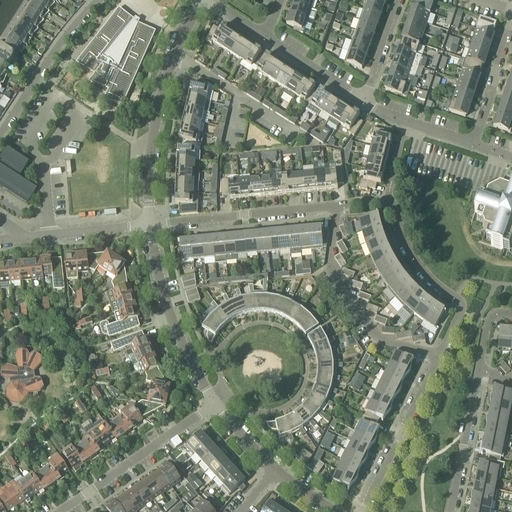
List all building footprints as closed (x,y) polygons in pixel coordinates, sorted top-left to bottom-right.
[(46,0),(29,0),(29,1),(47,12),(49,8),(47,7),(50,3),(52,4),(46,0)] [(294,0),(293,4),(311,10),(313,0),(294,0)] [(420,0),(416,0),(413,9),(430,15),(433,4),(420,0)] [(29,1),(23,10),(41,21),(43,16),(42,15),(44,11),(47,13),(47,12),(29,1)] [(367,1),(363,11),(380,17),(384,7),(367,1)] [(338,12),(346,14),(348,6),(341,3),(338,12)] [(290,15),(307,21),(313,22),(316,12),(311,10),(293,4),(290,15)] [(333,14),(335,7),(329,5),(327,12),(333,14)] [(123,106),(155,33),(138,25),(139,22),(135,19),(134,21),(119,9),(76,64),(95,76),(89,83),(104,89),(102,93),(106,95),(103,101),(123,106)] [(413,9),(409,19),(426,25),(430,15),(413,9)] [(23,10),(18,18),(36,29),(38,25),(37,24),(39,20),(41,21),(23,10)] [(363,11),(359,22),(377,28),(380,17),(363,11)] [(334,21),(339,23),(341,24),(343,16),(336,14),(334,21)] [(307,21),(290,15),(286,26),(294,28),(293,31),(303,35),(307,21)] [(329,25),(332,17),(326,15),(324,23),(329,25)] [(18,18),(12,27),(30,38),(32,33),(31,32),(33,28),(36,30),(36,29),(18,18)] [(409,19),(406,30),(423,35),(426,25),(409,19)] [(479,20),(476,30),(493,36),(496,25),(479,20)] [(359,22),(355,32),(373,38),(377,28),(359,22)] [(12,27),(7,35),(25,47),(27,42),(25,41),(28,37),(30,39),(30,38),(12,27)] [(211,45),(212,43),(222,49),(232,34),(222,28),(220,31),(213,27),(205,41),(211,45)] [(406,30),(403,40),(419,45),(423,35),(406,30)] [(476,30),(472,41),(489,46),(493,36),(476,30)] [(355,32),(352,43),(369,49),(373,38),(355,32)] [(232,34),(222,49),(232,56),(242,40),(232,34)] [(7,35),(1,44),(19,55),(21,50),(20,49),(22,46),(24,47),(25,47),(7,35)] [(83,35),(78,41),(83,45),(88,39),(83,35)] [(327,43),(335,45),(338,37),(330,35),(327,43)] [(242,40),(232,56),(241,62),(251,47),(242,40)] [(403,40),(399,50),(416,56),(419,45),(403,40)] [(472,41),(469,51),(486,56),(489,46),(472,41)] [(352,43),(348,53),(365,59),(369,49),(352,43)] [(0,57),(12,65),(12,64),(14,60),(14,57),(16,54),(19,56),(19,55),(1,44),(3,45),(1,49),(0,49),(0,57)] [(251,47),(241,62),(251,68),(250,70),(255,74),(257,72),(265,60),(264,60),(259,56),(261,53),(251,47)] [(399,50),(396,60),(418,68),(421,58),(416,56),(399,50)] [(469,51),(466,61),(482,67),(486,56),(469,51)] [(365,59),(348,53),(344,64),(362,70),(365,59)] [(265,60),(257,72),(267,78),(276,63),(266,56),(264,60),(265,60)] [(0,71),(6,75),(7,75),(4,73),(6,70),(8,69),(11,65),(12,65),(0,57),(0,71)] [(396,60),(392,71),(414,78),(415,78),(418,68),(396,60)] [(466,61),(462,71),(479,77),(482,67),(466,61)] [(276,63),(267,78),(276,84),(286,69),(276,63)] [(211,73),(218,77),(220,73),(214,69),(211,73)] [(286,69),(276,84),(286,90),(295,75),(286,69)] [(392,71),(389,81),(410,88),(414,78),(392,71)] [(462,71),(459,82),(475,88),(479,77),(462,71)] [(220,73),(218,77),(224,81),(227,77),(220,73)] [(27,78),(21,74),(16,82),(22,86),(27,78)] [(295,75),(286,90),(295,96),(305,81),(295,75)] [(191,87),(188,98),(206,102),(211,103),(214,89),(198,78),(195,88),(191,87)] [(305,81),(295,96),(305,103),(312,91),(313,91),(315,88),(305,81)] [(410,88),(389,81),(385,91),(407,99),(410,88)] [(459,82),(455,92),(472,97),(475,88),(459,82)] [(249,91),(246,95),(253,99),(255,95),(249,91)] [(255,95),(253,99),(259,104),(265,94),(260,91),(257,97),(255,95)] [(312,91),(305,103),(304,105),(307,107),(305,109),(318,117),(320,113),(330,97),(320,91),(318,94),(313,91),(312,91)] [(422,92),(420,98),(419,101),(416,100),(415,104),(423,107),(427,94),(422,92)] [(455,92),(452,102),(468,108),(472,97),(455,92)] [(330,97),(320,113),(330,119),(340,104),(330,97)] [(511,99),(504,97),(500,107),(511,111),(511,99)] [(188,98),(186,109),(203,113),(206,102),(188,98)] [(263,106),(272,112),(275,108),(265,102),(263,106)] [(468,108),(452,102),(448,112),(465,118),(468,108)] [(340,104),(330,119),(340,125),(349,110),(340,104)] [(511,111),(500,107),(497,117),(511,122),(511,111)] [(186,109),(183,119),(201,123),(203,113),(186,109)] [(349,110),(340,125),(349,131),(348,133),(354,137),(363,123),(357,120),(359,116),(349,110)] [(284,114),(282,118),(288,122),(291,118),(284,114)] [(370,125),(373,120),(368,117),(365,121),(370,125)] [(511,127),(511,122),(497,117),(493,128),(510,133),(511,127)] [(183,119),(181,130),(198,134),(201,123),(183,119)] [(299,129),(306,134),(310,129),(302,124),(299,129)] [(374,136),(371,147),(389,152),(391,140),(387,140),(389,133),(373,129),(371,136),(374,136)] [(181,130),(178,141),(182,142),(182,141),(196,144),(198,134),(181,130)] [(310,136),(316,140),(320,134),(319,136),(312,132),(310,136)] [(320,134),(316,140),(323,144),(327,138),(320,134)] [(177,150),(176,161),(195,162),(195,151),(198,151),(198,145),(196,145),(196,144),(182,141),(182,142),(181,150),(177,150)] [(371,147),(368,159),(386,163),(389,152),(371,147)] [(319,149),(311,150),(312,158),(312,154),(319,153),(319,149)] [(0,159),(0,186),(1,187),(2,185),(7,189),(6,190),(26,204),(35,190),(21,181),(20,182),(14,179),(16,176),(18,177),(27,163),(6,150),(0,159)] [(312,158),(311,150),(304,151),(305,159),(312,158)] [(276,153),(268,154),(269,158),(270,163),(276,162),(275,158),(277,158),(276,153)] [(368,159),(366,170),(383,174),(386,163),(368,159)] [(176,161),(176,172),(194,173),(194,172),(195,162),(176,161)] [(335,172),(325,173),(326,191),(337,190),(337,186),(344,185),(342,169),(335,170),(335,172)] [(361,180),(359,187),(359,189),(367,191),(367,189),(375,191),(377,184),(380,185),(383,174),(366,170),(363,181),(361,180)] [(176,172),(175,183),(194,184),(199,184),(199,172),(194,172),(194,173),(176,172)] [(325,173),(314,174),(316,192),(326,191),(325,173)] [(314,174),(303,175),(305,193),(316,192),(314,174)] [(303,175),(292,177),(294,195),(305,193),(303,175)] [(227,179),(227,181),(221,181),(221,198),(229,197),(229,201),(240,200),(238,178),(236,177),(230,178),(227,179)] [(239,178),(238,178),(240,200),(251,199),(249,181),(250,181),(249,177),(239,178)] [(292,177),(282,178),(283,196),(294,195),(292,177)] [(282,178),(271,179),(273,197),(283,196),(282,178)] [(271,179),(260,180),(262,198),(273,197),(271,179)] [(260,180),(250,181),(249,181),(251,199),(262,198),(260,180)] [(194,184),(175,183),(175,194),(193,194),(194,184)] [(511,185),(509,191),(500,188),(488,195),(485,204),(479,202),(474,214),(485,217),(482,227),(485,233),(494,236),(491,247),(503,251),(505,245),(511,246),(511,185)] [(193,194),(175,194),(174,205),(178,205),(179,216),(197,215),(198,195),(193,194)] [(220,200),(212,201),(213,210),(221,209),(220,200)] [(359,221),(362,234),(380,229),(378,218),(359,221)] [(344,240),(349,237),(344,226),(339,229),(344,240)] [(320,229),(309,230),(311,251),(323,250),(323,248),(326,247),(329,233),(321,232),(320,229)] [(380,229),(362,234),(365,245),(383,239),(380,229)] [(309,230),(299,231),(301,253),(311,251),(309,230)] [(299,231),(288,232),(290,251),(299,250),(299,253),(301,253),(299,231)] [(288,232),(277,233),(279,252),(290,251),(288,232)] [(277,233),(266,235),(268,253),(279,252),(277,233)] [(266,235),(256,236),(258,254),(268,253),(266,235)] [(256,236),(245,237),(247,256),(258,254),(256,236)] [(245,237),(234,238),(236,261),(237,261),(236,257),(247,256),(245,237)] [(234,238),(223,239),(226,263),(226,262),(236,261),(234,238)] [(223,239),(213,240),(215,264),(226,263),(223,239)] [(383,239),(365,245),(370,257),(387,249),(383,239)] [(213,240),(202,241),(204,260),(214,259),(215,265),(215,264),(213,240)] [(202,241),(191,242),(193,261),(194,261),(204,260),(202,241)] [(177,265),(181,265),(194,263),(194,261),(193,261),(191,242),(180,243),(182,260),(176,260),(177,265)] [(336,246),(342,256),(347,253),(341,243),(336,246)] [(387,249),(370,257),(375,268),(392,259),(387,249)] [(99,255),(95,256),(92,272),(95,273),(98,268),(106,274),(116,259),(107,253),(106,255),(99,255)] [(88,271),(92,272),(95,256),(87,257),(87,255),(75,256),(77,274),(88,273),(88,271)] [(66,275),(67,281),(78,280),(77,274),(75,256),(64,257),(66,275)] [(334,260),(337,264),(341,270),(346,266),(339,256),(334,260)] [(42,277),(52,276),(53,291),(64,290),(61,260),(51,261),(51,259),(40,260),(40,262),(42,277)] [(112,284),(113,288),(126,279),(124,267),(125,265),(116,259),(106,274),(115,279),(112,284)] [(392,259),(375,268),(381,278),(397,268),(392,259)] [(42,277),(40,262),(30,263),(31,281),(43,280),(42,277)] [(30,263),(19,264),(21,282),(31,281),(30,263)] [(19,264),(8,265),(10,283),(21,282),(19,264)] [(8,265),(0,266),(0,290),(1,291),(0,290),(11,289),(10,283),(8,265)] [(303,271),(303,276),(311,276),(310,271),(309,271),(309,268),(303,269),(303,271)] [(381,278),(388,288),(404,277),(398,269),(397,268),(381,278)] [(352,280),(354,275),(343,270),(341,276),(352,280)] [(181,279),(182,285),(195,281),(194,275),(181,279)] [(410,285),(404,277),(388,288),(386,289),(394,299),(410,285)] [(132,298),(129,287),(127,288),(126,279),(113,288),(114,292),(106,294),(109,305),(132,298)] [(195,281),(182,285),(184,290),(196,287),(195,281)] [(361,291),(362,286),(351,282),(349,288),(361,291)] [(418,293),(410,285),(394,299),(403,309),(405,307),(418,293)] [(185,294),(186,299),(198,296),(196,290),(185,294)] [(242,299),(241,297),(246,315),(255,313),(254,297),(253,290),(249,291),(250,298),(242,299)] [(263,297),(254,297),(255,313),(265,313),(266,297),(267,297),(267,290),(263,290),(263,297)] [(238,298),(229,302),(237,318),(246,315),(241,297),(239,291),(235,292),(238,298)] [(266,297),(265,313),(274,315),(279,299),(280,293),(276,292),(275,298),(267,297),(266,297)] [(405,307),(403,309),(402,310),(411,318),(414,315),(426,300),(418,293),(405,307)] [(368,304),(371,298),(359,294),(357,299),(368,304)] [(327,301),(323,295),(317,299),(321,305),(327,301)] [(198,296),(186,299),(188,305),(200,302),(198,296)] [(226,303),(218,308),(229,323),(237,318),(229,302),(226,296),(222,298),(226,303)] [(279,299),(274,315),(283,318),(290,303),(291,304),(293,297),(289,296),(287,302),(279,299)] [(82,297),(77,298),(77,304),(74,304),(75,309),(81,308),(81,304),(83,304),(82,297)] [(132,298),(109,305),(112,315),(114,314),(135,308),(132,298)] [(426,300),(414,315),(423,322),(434,307),(426,300)] [(290,303),(283,318),(292,323),(301,310),(305,304),(301,302),(298,308),(291,304),(290,303)] [(215,310),(208,317),(210,318),(221,330),(229,323),(218,308),(214,303),(211,306),(215,310)] [(377,315),(379,310),(367,306),(365,311),(377,315)] [(434,307),(423,322),(434,329),(444,313),(434,307)] [(117,325),(137,319),(139,319),(135,308),(114,314),(117,325)] [(301,310),(292,323),(299,329),(311,318),(315,313),(312,310),(308,315),(301,310)] [(208,321),(202,329),(206,333),(206,334),(206,335),(206,337),(206,338),(207,340),(208,341),(208,342),(209,343),(210,344),(211,345),(215,337),(221,330),(210,318),(208,317),(205,314),(202,317),(208,321)] [(387,321),(376,317),(374,323),(385,327),(387,321)] [(311,318),(299,329),(305,337),(324,324),(322,320),(316,325),(311,318)] [(139,327),(137,319),(117,325),(109,327),(108,324),(105,323),(101,324),(100,327),(102,335),(105,336),(108,336),(109,339),(139,327)] [(307,339),(312,348),(327,341),(322,333),(328,330),(326,326),(307,339)] [(398,341),(412,338),(411,332),(396,335),(398,341)] [(498,353),(510,354),(511,333),(500,332),(498,353)] [(114,354),(130,347),(145,341),(145,340),(142,333),(110,345),(114,354)] [(327,341),(312,348),(315,357),(331,353),(328,344),(343,338),(341,334),(327,341)] [(413,344),(425,342),(424,336),(412,338),(413,344)] [(146,339),(145,340),(145,341),(130,347),(138,365),(154,358),(146,339)] [(397,350),(390,364),(409,373),(410,372),(410,370),(411,369),(411,366),(411,365),(412,363),(412,362),(408,360),(410,353),(397,350)] [(331,353),(315,357),(317,366),(317,367),(333,366),(333,365),(332,356),(338,355),(338,351),(331,353)] [(11,385),(6,390),(6,398),(11,404),(19,405),(26,401),(28,394),(39,393),(42,388),(39,381),(35,380),(33,372),(41,364),(41,359),(33,355),(29,357),(26,353),(17,353),(15,358),(18,369),(17,370),(7,367),(2,369),(2,378),(6,380),(10,380),(11,385)] [(146,378),(162,376),(157,369),(159,369),(154,358),(138,365),(143,376),(145,374),(146,378)] [(102,372),(103,372),(101,362),(93,363),(97,378),(103,377),(102,372)] [(505,376),(510,372),(502,363),(497,367),(505,376)] [(317,376),(317,377),(335,378),(336,378),(336,368),(342,368),(342,364),(336,365),(333,365),(333,366),(317,367),(317,376)] [(390,364),(386,373),(402,382),(403,381),(404,380),(405,378),(406,377),(407,376),(408,376),(408,375),(409,373),(390,364)] [(386,373),(381,383),(400,393),(400,392),(401,390),(401,388),(401,386),(401,385),(402,383),(402,382),(386,373)] [(168,387),(162,376),(146,378),(146,383),(152,384),(150,394),(167,398),(170,387),(168,387)] [(317,377),(315,385),(331,390),(331,389),(333,381),(339,382),(340,378),(336,378),(335,378),(317,377)] [(381,383),(376,393),(393,401),(394,400),(395,398),(397,397),(397,396),(398,395),(399,394),(400,393),(381,383)] [(490,400),(490,401),(511,405),(511,389),(502,384),(499,391),(495,390),(494,392),(493,394),(493,395),(492,396),(492,397),(491,398),(490,400)] [(315,385),(312,394),(326,402),(326,401),(330,393),(336,395),(337,391),(331,389),(331,390),(315,385)] [(114,397),(115,396),(119,394),(111,388),(110,391),(114,397)] [(369,401),(390,412),(391,410),(391,409),(392,408),(392,405),(392,404),(392,403),(392,402),(393,401),(376,393),(371,402),(369,401)] [(148,404),(142,402),(141,403),(138,405),(137,406),(150,414),(163,408),(165,408),(167,398),(150,394),(148,404)] [(312,394),(307,403),(320,412),(325,404),(332,409),(334,405),(326,401),(326,402),(312,394)] [(362,416),(361,417),(377,424),(379,419),(383,421),(384,420),(385,418),(386,417),(387,416),(389,415),(389,414),(390,412),(369,401),(364,411),(366,413),(364,417),(362,416)] [(511,405),(490,401),(490,403),(490,404),(490,405),(490,406),(490,407),(490,408),(491,409),(490,410),(490,412),(509,416),(511,405)] [(307,403),(300,410),(312,422),(312,421),(318,415),(323,419),(325,416),(320,412),(307,403)] [(141,419),(150,414),(137,406),(133,408),(132,406),(121,414),(122,416),(132,430),(133,431),(136,429),(135,426),(142,421),(141,419)] [(300,410),(293,416),(302,429),(309,423),(313,429),(316,426),(312,421),(312,422),(300,410)] [(486,421),(486,422),(507,426),(509,416),(490,412),(490,413),(489,415),(489,416),(488,417),(487,418),(487,419),(486,420),(486,421)] [(132,430),(122,416),(114,421),(124,436),(132,430)] [(293,416),(284,420),(291,435),(299,431),(302,437),(305,435),(302,429),(293,416)] [(361,417),(354,432),(356,433),(375,442),(376,441),(376,440),(377,439),(377,438),(377,436),(377,434),(378,432),(378,431),(374,429),(377,424),(361,417)] [(111,442),(113,445),(117,442),(116,441),(106,427),(102,420),(93,426),(97,431),(106,446),(111,442)] [(291,435),(284,420),(267,425),(268,428),(269,430),(272,431),(274,432),(277,432),(278,439),(288,436),(290,442),(294,441),(291,435)] [(116,441),(124,436),(114,421),(106,427),(116,441)] [(486,431),(486,433),(507,437),(505,436),(507,426),(486,422),(486,424),(486,426),(486,428),(486,431)] [(50,428),(47,423),(42,426),(46,431),(50,428)] [(38,429),(34,432),(38,437),(42,434),(38,429)] [(102,449),(106,446),(97,431),(88,437),(89,439),(99,453),(99,454),(103,452),(102,449)] [(356,433),(352,442),(369,451),(369,449),(370,448),(373,446),(374,445),(375,443),(375,442),(356,433)] [(482,442),(482,443),(505,448),(507,437),(486,433),(486,434),(485,435),(485,436),(484,437),(484,438),(483,439),(483,440),(482,441),(482,442)] [(182,445),(185,448),(192,457),(194,455),(208,442),(201,434),(189,444),(187,442),(182,445)] [(91,459),(99,453),(89,439),(81,444),(91,459)] [(194,455),(201,463),(215,450),(208,442),(194,455)] [(352,442),(347,452),(366,461),(367,460),(367,459),(367,457),(367,456),(367,455),(368,453),(368,452),(369,451),(352,442)] [(505,448),(482,443),(482,445),(481,446),(482,446),(482,448),(482,450),(482,452),(482,453),(482,454),(482,455),(486,456),(485,461),(504,465),(499,464),(501,458),(503,459),(505,448)] [(83,465),(91,459),(81,444),(73,450),(83,465)] [(83,465),(73,450),(71,449),(62,455),(72,470),(75,474),(81,470),(80,468),(83,466),(83,465)] [(215,450),(201,463),(208,471),(223,458),(215,450)] [(295,460),(300,463),(307,454),(303,450),(295,460)] [(345,451),(340,461),(342,462),(359,470),(360,469),(361,468),(361,467),(363,465),(364,464),(365,463),(366,461),(347,452),(345,451)] [(307,454),(300,463),(304,467),(312,458),(307,454)] [(58,458),(48,465),(50,466),(60,481),(60,482),(64,479),(62,476),(68,472),(58,458)] [(223,458),(208,471),(216,479),(230,466),(223,458)] [(307,469),(312,473),(319,463),(314,459),(307,469)] [(174,464),(178,469),(182,466),(177,461),(174,464)] [(476,475),(475,476),(499,481),(501,470),(503,470),(504,465),(485,461),(484,467),(480,466),(479,467),(479,468),(479,469),(478,470),(477,471),(476,473),(476,475)] [(182,466),(178,469),(183,475),(191,467),(187,462),(182,466)] [(342,462),(337,471),(356,481),(357,479),(357,477),(358,476),(358,474),(358,473),(359,471),(359,470),(342,462)] [(163,469),(159,472),(170,487),(179,481),(167,463),(161,467),(163,469)] [(319,463),(312,473),(317,476),(324,466),(319,463)] [(41,472),(52,486),(60,481),(50,466),(41,472)] [(230,466),(216,479),(223,487),(221,488),(237,474),(230,466)] [(333,482),(331,486),(338,490),(340,485),(349,490),(350,488),(351,487),(352,487),(354,485),(355,483),(356,482),(356,481),(337,471),(332,482),(333,482)] [(52,486),(41,472),(33,477),(43,492),(52,486)] [(159,472),(151,478),(161,493),(170,487),(159,472)] [(237,474),(221,488),(229,497),(245,482),(237,474)] [(32,476),(24,482),(34,496),(39,493),(41,495),(44,493),(43,492),(33,477),(32,476)] [(499,481),(475,476),(475,478),(475,479),(475,480),(475,481),(476,483),(476,484),(476,486),(476,487),(496,491),(497,491),(494,491),(496,481),(498,481),(499,481)] [(34,496),(24,482),(21,478),(12,484),(24,501),(27,505),(30,503),(29,500),(34,496)] [(151,478),(142,484),(152,500),(161,493),(151,478)] [(190,487),(193,484),(189,479),(185,482),(188,485),(190,487)] [(12,484),(3,490),(15,508),(24,501),(12,484)] [(142,484),(133,490),(143,506),(152,500),(142,484)] [(193,484),(190,487),(195,493),(198,490),(193,484)] [(188,485),(184,488),(189,493),(193,490),(188,485)] [(242,485),(237,489),(241,493),(245,489),(242,485)] [(472,496),(471,497),(494,502),(496,491),(476,487),(475,488),(475,489),(475,490),(474,492),(473,493),(472,494),(472,496)] [(3,490),(0,492),(0,508),(2,511),(8,511),(15,508),(3,490)] [(133,490),(124,497),(135,511),(143,506),(133,490)] [(193,490),(189,493),(194,499),(197,496),(193,490)] [(202,496),(208,501),(211,498),(205,493),(202,496)] [(114,500),(113,501),(121,511),(134,511),(135,511),(124,497),(115,503),(114,500)] [(494,502),(471,497),(471,498),(471,499),(471,501),(471,502),(471,503),(471,504),(472,505),(472,506),(472,507),(471,508),(489,511),(492,502),(494,502)] [(211,498),(208,501),(213,506),(216,502),(211,498)] [(174,500),(168,505),(172,508),(177,503),(174,500)] [(121,511),(113,501),(108,504),(110,506),(106,509),(107,511),(121,511)] [(263,511),(277,511),(279,510),(269,503),(263,511)]
